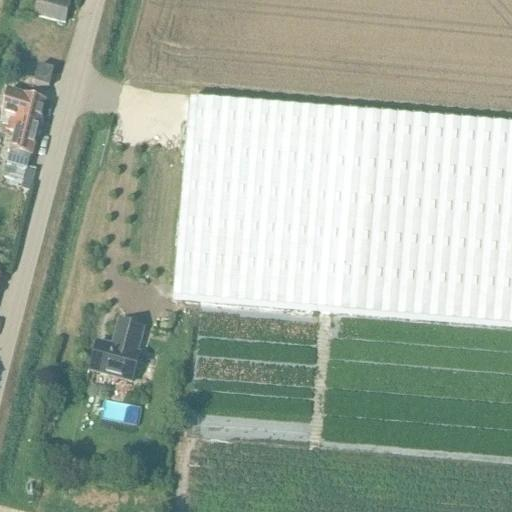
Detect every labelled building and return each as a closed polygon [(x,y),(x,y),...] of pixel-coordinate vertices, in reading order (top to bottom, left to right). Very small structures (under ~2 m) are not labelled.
[(64,26),(68,6),(69,3),(56,0),(37,0),(33,19),(64,26)] [(48,89),(51,73),(37,70),(34,86),(48,89)] [(45,104),(7,94),(1,118),(11,121),(8,134),(13,136),(5,166),(24,171),(27,159),(31,160),(45,104)] [(188,102),(173,302),(317,313),(333,113),(188,102)] [(317,313),(317,315),(511,330),(511,128),(333,113),(317,313)] [(136,355),(142,330),(119,323),(113,348),(97,344),(90,372),(132,384),(140,356),(136,355)]
